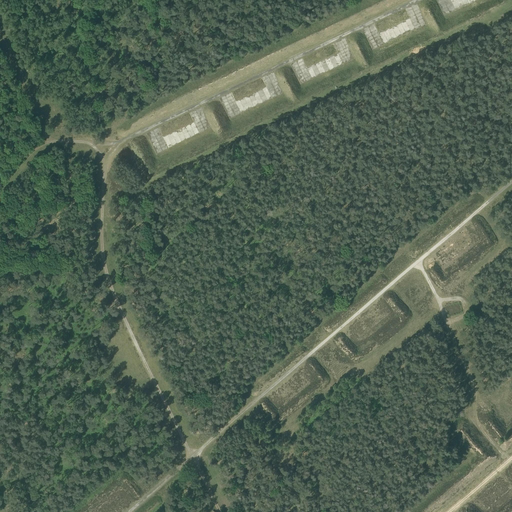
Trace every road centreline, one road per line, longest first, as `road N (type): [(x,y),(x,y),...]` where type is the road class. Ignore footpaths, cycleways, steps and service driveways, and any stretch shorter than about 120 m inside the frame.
road 1 (track): [(511,183),(129,511)]
road 2 (track): [(215,511),(108,286),(101,220)]
road 3 (track): [(419,262),(475,392),(477,426),(507,461)]
